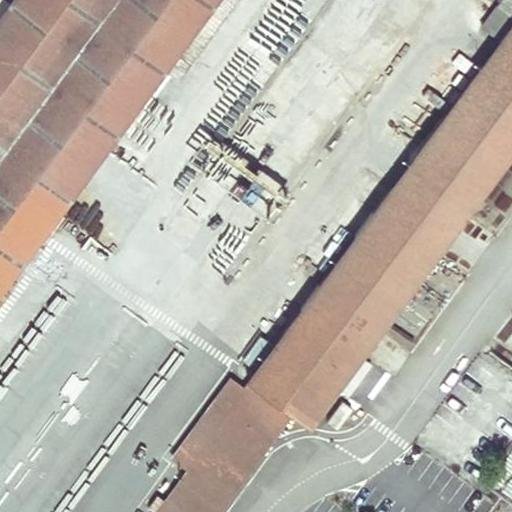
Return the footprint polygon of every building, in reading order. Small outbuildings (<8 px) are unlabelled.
[(11,0),(0,15),(0,288),(169,61),(185,72),(237,0),(11,0)] [(511,0),(503,0),(482,27),(500,41),(242,387),(230,379),(184,442),(199,454),(189,467),(156,511),(218,511),(293,412),(308,425),(511,151),(511,0)] [(354,65),(368,77),(387,53),(373,42),(354,65)] [(366,355),(345,378),(369,401),(391,378),(366,355)] [(199,454),(184,442),(174,456),(189,467),(199,454)]
